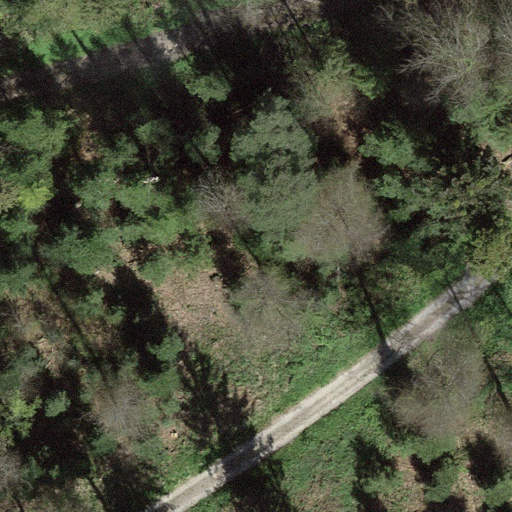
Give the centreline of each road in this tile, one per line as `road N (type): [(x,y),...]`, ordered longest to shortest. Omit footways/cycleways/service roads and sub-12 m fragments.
road 1 (track): [(511,255),(162,511)]
road 2 (track): [(0,67),(194,0)]
